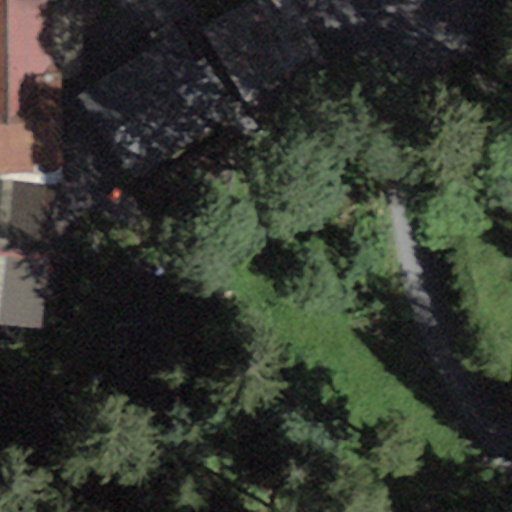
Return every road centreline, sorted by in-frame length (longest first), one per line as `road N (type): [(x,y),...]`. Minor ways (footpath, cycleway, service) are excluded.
road 1 (residential): [(511,448),(474,406),(436,320),(396,105),(313,0)]
road 2 (track): [(472,0),(396,105)]
